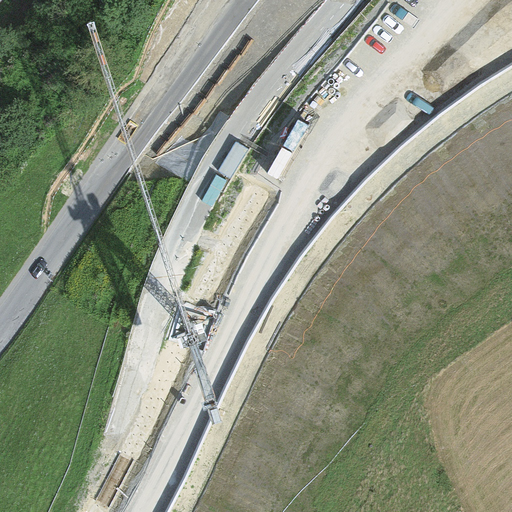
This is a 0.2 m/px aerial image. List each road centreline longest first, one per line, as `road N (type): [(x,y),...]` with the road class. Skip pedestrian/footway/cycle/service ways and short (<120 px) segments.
road 1 (primary): [(143,511),(247,294),(315,186),(410,101),(511,29)]
road 2 (primary): [(238,0),(0,328)]
